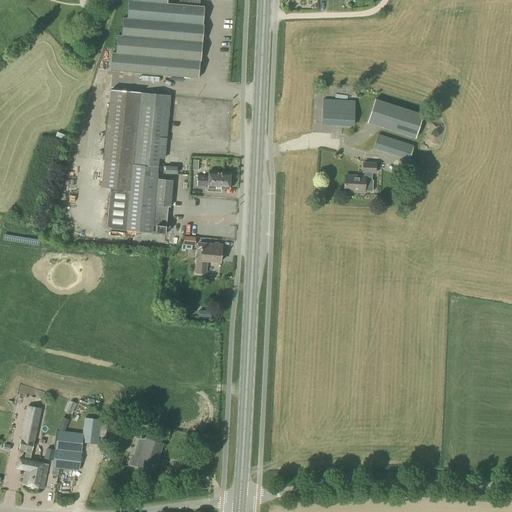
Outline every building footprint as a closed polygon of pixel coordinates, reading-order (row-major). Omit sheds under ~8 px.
[(199,61),(203,7),(198,7),(198,0),(178,0),(178,5),(166,4),(166,0),(132,0),(132,1),(128,1),(127,19),(122,19),(121,37),(117,36),(115,55),(111,54),(110,71),(197,79),(199,61)] [(155,193),(157,176),(158,159),(163,159),(168,106),(139,104),(140,94),(110,91),(101,188),(110,189),(107,226),(112,229),(165,234),(169,194),(155,193)] [(415,139),(423,115),(374,99),(366,124),(415,139)] [(353,126),(355,102),(323,100),(321,124),(353,126)] [(408,160),(413,145),(378,134),(373,149),(408,160)] [(375,174),(376,163),(362,162),(361,173),(364,174),(363,177),(345,175),(343,191),(363,193),(363,191),(373,192),(373,180),(371,180),(372,174),(375,174)] [(229,190),(230,173),(208,172),(208,176),(197,175),(196,187),(207,187),(207,189),(229,190)] [(82,208),(82,197),(68,197),(68,208),(82,208)] [(195,246),(196,237),(183,236),(182,245),(195,246)] [(219,263),(221,246),(198,243),(196,260),(195,274),(206,275),(207,262),(219,263)] [(70,401),(65,412),(71,415),(76,404),(70,401)] [(30,461),(40,409),(27,407),(18,451),(25,453),(24,458),(17,457),(15,469),(24,471),(22,484),(27,485),(27,486),(37,489),(38,487),(43,488),(48,465),(30,461)] [(62,432),(64,432),(69,420),(62,417),(57,429),(62,431),(62,432)] [(54,455),(53,461),(52,468),(79,471),(82,443),(97,445),(100,420),(84,418),(82,434),(64,432),(62,432),(56,431),(54,449),(55,449),(54,450),(54,455)] [(162,444),(145,439),(142,447),(136,445),(133,455),(139,457),(136,466),(153,473),(162,444)] [(85,458),(99,458),(100,446),(85,446),(85,458)] [(48,454),(47,460),(52,461),(54,455),(54,450),(46,448),(45,453),(48,454)] [(156,470),(159,480),(166,478),(163,468),(156,470)]
